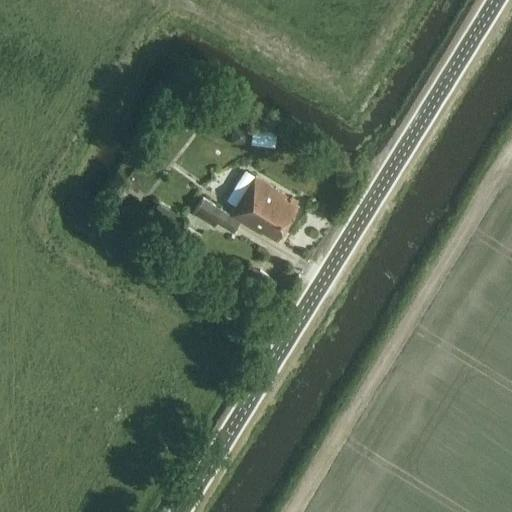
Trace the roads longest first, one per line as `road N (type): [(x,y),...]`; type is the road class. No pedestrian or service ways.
road 1 (tertiary): [(182,511),(498,0)]
road 2 (track): [(511,145),(289,511)]
